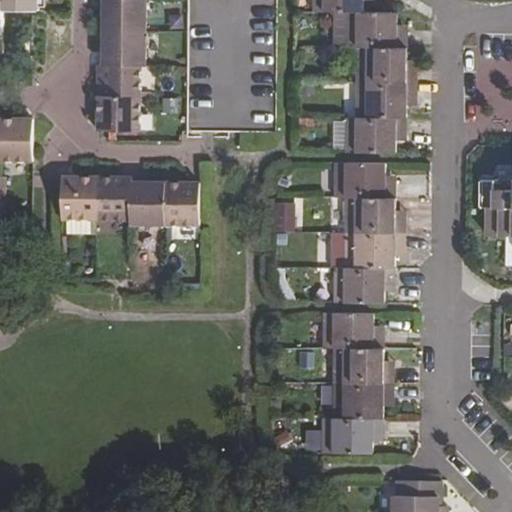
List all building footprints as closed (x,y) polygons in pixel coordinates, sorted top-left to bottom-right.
[(0,0),(0,52),(2,53),(3,11),(32,11),(38,11),(38,0),(0,0)] [(104,0),(105,15),(104,32),(147,32),(146,0),(104,0)] [(188,0),(188,132),(277,133),(278,0),(188,0)] [(314,0),(314,12),(346,13),(366,13),(366,0),(367,0),(314,0)] [(346,13),(347,47),(357,48),(407,48),(408,36),(408,26),(398,25),(398,13),(366,13),(346,13)] [(104,48),(104,65),(141,66),(147,66),(147,32),(104,32),(104,48)] [(357,48),(357,82),(418,82),(418,73),(418,62),(408,61),(407,48),(357,48)] [(99,83),(99,97),(141,98),(141,66),(104,65),(99,66),(99,83)] [(357,82),(357,117),(407,118),(408,106),(418,106),(418,95),(418,82),(357,82)] [(99,131),(141,132),(141,98),(99,97),(99,113),(99,131)] [(347,117),(346,153),(398,154),(398,140),(408,140),(408,127),(407,118),(357,117),(347,117)] [(0,119),(0,163),(33,163),(34,120),(16,120),(0,119)] [(335,163),(334,198),(345,198),(397,198),(397,188),(398,176),(387,176),(387,163),(335,163)] [(63,178),(63,221),(97,221),(97,179),(81,178),(63,178)] [(97,179),(97,221),(131,221),(132,183),(131,179),(115,179),(97,179)] [(511,235),(511,179),(481,179),(480,208),(489,208),(488,235),(511,235)] [(131,221),(131,226),(166,226),(166,183),(151,183),(132,183),(131,221)] [(166,183),(166,226),(201,227),(201,184),(183,183),(166,183)] [(345,198),(345,232),(407,233),(407,223),(407,211),(397,211),(397,198),(345,198)] [(300,205),(277,205),(277,232),(300,232),(300,205)] [(345,232),(345,267),(397,268),(397,256),(407,256),(407,246),(407,233),(345,232)] [(334,267),(334,303),(386,304),(386,290),(397,290),(397,278),(397,268),(345,267),(334,267)] [(324,314),(323,348),(333,349),(386,349),(386,337),(385,327),(375,326),(375,314),(324,314)] [(333,349),(333,383),(396,384),(396,371),(396,362),(385,361),(386,349),(333,349)] [(333,383),(333,417),(385,418),(386,406),(396,405),(396,396),(396,384),(333,383)] [(324,418),(323,454),(374,455),(374,442),(385,442),(385,430),(385,418),(333,417),(324,418)] [(393,497),(393,511),(448,511),(448,507),(443,507),(443,496),(443,481),(397,481),(398,497),(393,497)]
